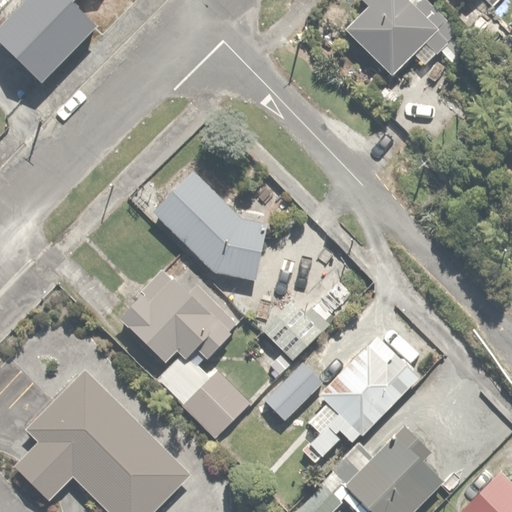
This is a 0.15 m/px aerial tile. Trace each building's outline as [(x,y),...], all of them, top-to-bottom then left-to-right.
[(111,21),(90,0),(21,0),(0,21),(0,32),(49,82),(111,21)] [(366,0),(369,3),(347,25),(394,72),(421,44),(435,57),(460,32),(426,0),(417,0),(416,0),(366,0)] [(197,165),(153,205),(212,267),(260,275),(268,220),(261,218),(278,202),(259,182),(234,205),(197,165)] [(168,265),(122,313),(168,358),(186,339),(191,345),(194,342),(206,354),(237,322),(227,313),(230,309),(187,269),(180,276),(168,265)] [(331,321),(318,308),(294,285),(259,321),(261,323),(296,357),(331,321)] [(376,330),(317,387),(326,397),(305,416),(318,430),(302,445),(317,460),(347,431),(355,439),(421,377),(376,330)] [(187,344),(159,374),(217,434),(251,400),(218,367),(213,371),(187,344)] [(153,511),(191,475),(83,366),(24,425),(39,441),(12,467),(48,503),(75,477),(109,511),(153,511)] [(371,505),(378,511),(403,511),(449,463),(405,422),(375,454),(358,439),(298,504),(306,511),(324,511),(346,490),(367,510),(371,505)] [(511,511),(511,475),(503,467),(457,510),(458,511),(511,511)]
